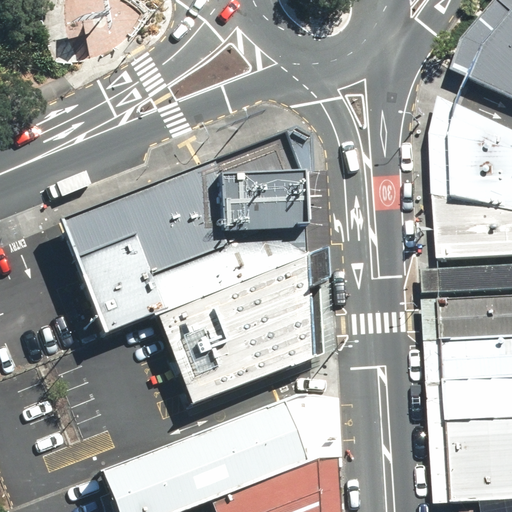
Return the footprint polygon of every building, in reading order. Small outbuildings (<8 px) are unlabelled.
[(511,14),(511,0),(499,0),(462,43),(452,72),(469,79),(484,47),(511,14)] [(511,14),(484,47),(469,79),(511,99),(511,14)] [(450,141),(458,107),(438,99),(429,139),(437,263),(456,262),(450,141)] [(511,131),(458,107),(450,141),(456,262),(511,258),(511,131)] [(277,137),(47,227),(93,344),(146,324),(180,411),(305,362),(317,240),(277,137)] [(511,265),(420,270),(421,293),(511,289),(511,265)] [(511,297),(439,302),(451,504),(511,501),(511,297)] [(433,505),(451,504),(439,302),(419,298),(433,505)] [(312,385),(85,467),(101,511),(154,511),(193,497),(317,449),(312,385)] [(313,511),(323,508),(317,449),(193,497),(198,511),(313,511)]
